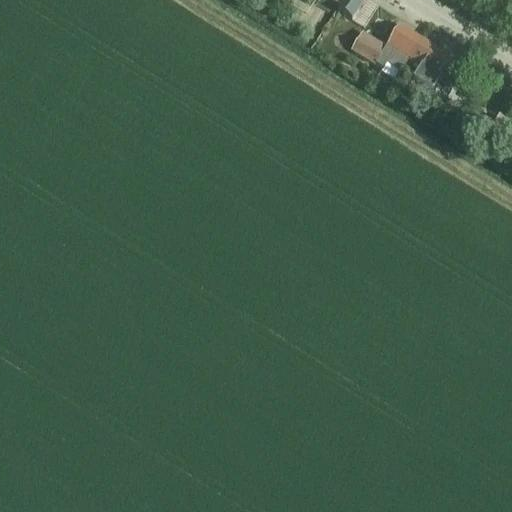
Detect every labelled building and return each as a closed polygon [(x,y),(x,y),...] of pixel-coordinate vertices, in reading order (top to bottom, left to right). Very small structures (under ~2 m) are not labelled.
[(291,0),(288,0),(280,14),(295,23),(305,8),(291,0)] [(351,24),(367,0),(366,0),(347,0),(337,15),(351,24)] [(408,63),(421,42),(399,28),(382,56),(360,42),(352,55),(373,68),(374,68),(383,73),(386,68),(400,76),(408,63)] [(412,66),(405,78),(413,83),(412,84),(432,96),(439,84),(454,92),(467,70),(424,43),(421,42),(408,63),(412,66)] [(511,131),(488,116),(475,136),(504,154),(510,144),(507,142),(511,133),(511,131)]
